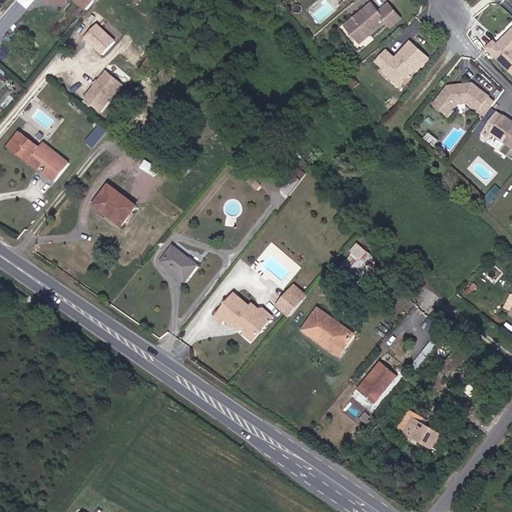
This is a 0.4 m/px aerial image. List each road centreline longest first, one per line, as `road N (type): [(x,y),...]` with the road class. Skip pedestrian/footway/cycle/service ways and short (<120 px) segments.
road 1 (primary): [(373,511),(0,254)]
road 2 (unclassified): [(511,400),(436,511)]
